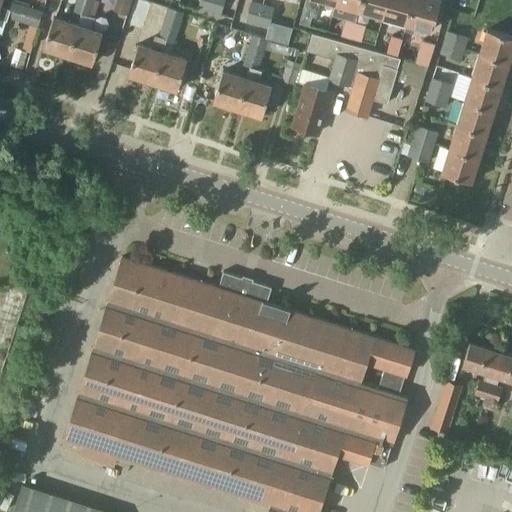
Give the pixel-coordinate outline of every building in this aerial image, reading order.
[(22,21),(27,5),(12,0),(9,8),(7,16),(22,21)] [(93,0),(76,0),(73,10),(89,15),(93,0)] [(148,2),(142,0),(134,0),(125,28),(139,33),(142,22),(148,2)] [(208,12),(211,0),(198,0),(196,8),(208,12)] [(223,0),(211,0),(208,12),(220,15),(223,0)] [(230,26),(252,33),(254,33),(263,3),(253,0),(251,0),(245,21),(233,18),(230,26)] [(354,21),(358,10),(360,0),(334,0),(333,3),(348,7),(345,19),(354,21)] [(381,17),(386,0),(360,0),(358,10),(381,17)] [(405,23),(411,0),(386,0),(381,17),(405,23)] [(431,30),(439,0),(411,0),(405,23),(403,31),(413,34),(415,26),(431,30)] [(263,3),(254,33),(264,36),(266,27),(268,28),(274,6),(263,3)] [(0,17),(6,19),(7,16),(9,8),(0,5),(0,17)] [(40,18),(43,10),(27,5),(22,21),(29,23),(37,26),(40,18)] [(168,6),(162,22),(178,27),(183,11),(168,6)] [(77,24),(67,55),(91,62),(100,32),(90,29),(94,17),(89,15),(81,13),(77,24)] [(308,26),(311,16),(301,13),(298,23),(308,26)] [(67,55),(77,24),(53,17),(44,47),(67,55)] [(344,21),(340,34),(350,37),(354,24),(344,21)] [(162,22),(158,37),(165,39),(173,42),(178,27),(162,22)] [(37,26),(29,23),(21,49),(29,51),(37,26)] [(350,37),(361,40),(365,27),(354,24),(350,37)] [(479,52),(508,61),(511,49),(511,36),(487,28),(479,52)] [(446,30),(442,41),(464,48),(468,36),(465,35),(446,30)] [(307,49),(319,53),(324,36),(312,32),(307,49)] [(254,33),(252,33),(247,48),(263,53),(268,38),(264,36),(254,33)] [(391,34),(386,52),(397,55),(402,38),(391,34)] [(128,74),(153,81),(162,51),(165,39),(158,37),(152,35),(148,47),(137,44),(128,74)] [(368,116),(373,98),(386,53),(324,36),(319,53),(334,57),(328,78),(349,84),(349,85),(352,86),(345,109),(368,116)] [(427,64),(434,42),(421,39),(415,60),(427,64)] [(460,59),(464,48),(442,41),(439,52),(460,59)] [(263,53),(247,48),(242,64),(250,66),(246,78),(245,78),(236,107),(260,115),(269,85),(258,81),(262,69),(259,68),(263,53)] [(162,51),(153,81),(178,88),(186,58),(162,51)] [(501,85),(508,61),(479,52),(472,76),(501,85)] [(387,102),(394,79),(421,88),(428,66),(400,57),(386,53),(373,98),(387,102)] [(294,83),(302,63),(287,58),(280,79),(294,83)] [(236,107),(245,78),(222,70),(212,100),(236,107)] [(431,76),(428,88),(450,95),(453,83),(439,79),(431,76)] [(493,109),(501,85),(472,76),(464,99),(493,109)] [(324,116),(332,91),(305,82),(292,124),(317,132),(322,115),(324,116)] [(446,106),(450,95),(428,88),(424,99),(446,106)] [(486,132),(493,109),(464,99),(457,123),(486,132)] [(479,156),(486,132),(457,123),(449,146),(479,156)] [(416,124),(413,134),(435,142),(438,131),(416,124)] [(429,161),(435,142),(413,134),(409,145),(403,143),(400,152),(429,161)] [(471,179),(479,156),(449,146),(442,170),(471,179)] [(223,271),(218,286),(122,255),(64,439),(82,444),(79,454),(113,465),(116,455),(271,505),(268,511),(317,511),(337,452),(384,467),(407,396),(399,394),(405,374),(414,348),(267,301),(272,286),(223,271)] [(486,397),(501,351),(471,341),(463,364),(486,372),(484,380),(479,378),(474,393),(486,397)] [(511,354),(501,351),(486,397),(497,400),(502,387),(495,385),(497,376),(511,380),(511,354)] [(435,409),(430,425),(448,431),(453,415),(452,415),(462,384),(446,378),(435,409)] [(111,511),(22,483),(12,511),(111,511)]
